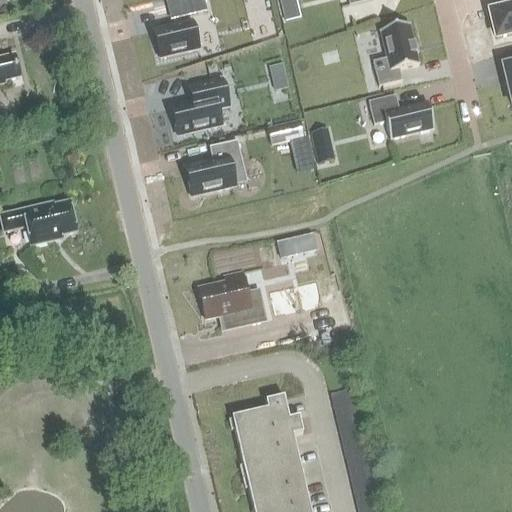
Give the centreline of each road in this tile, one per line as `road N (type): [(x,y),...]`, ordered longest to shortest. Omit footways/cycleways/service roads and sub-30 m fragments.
road 1 (unclassified): [(201,511),(81,0)]
road 2 (unclassified): [(443,0),(480,147)]
